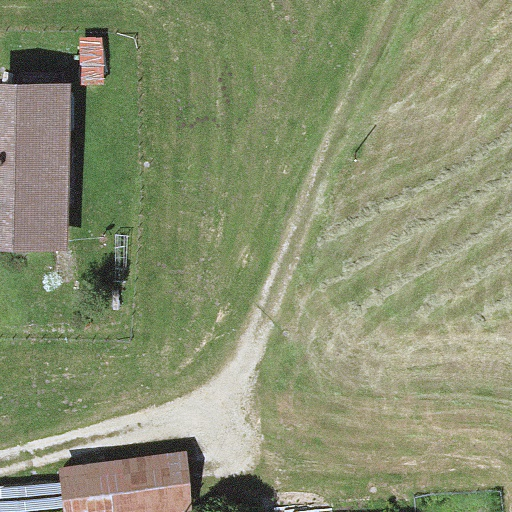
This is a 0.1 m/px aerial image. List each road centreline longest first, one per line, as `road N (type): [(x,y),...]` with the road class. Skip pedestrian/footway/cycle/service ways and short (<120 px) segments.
road 1 (residential): [(0,465),(205,406),(266,302)]
road 2 (track): [(407,0),(266,302)]
